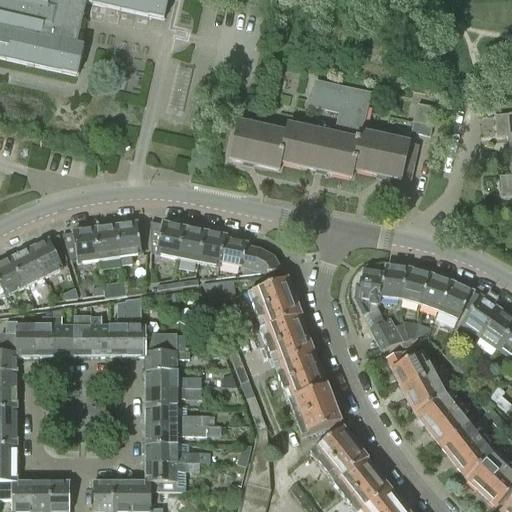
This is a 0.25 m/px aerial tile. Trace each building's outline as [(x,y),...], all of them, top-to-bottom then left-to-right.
[(0,0),(0,63),(76,76),(82,44),(77,43),(83,4),(162,18),(165,0),(0,0)] [(286,135),(239,125),(230,162),(278,173),(280,164),(351,180),(353,172),(402,183),(402,182),(409,183),(417,149),(410,147),(410,146),(361,135),(370,96),(316,84),(310,109),(339,115),(335,135),(288,125),(286,135)] [(194,115),(205,117),(211,93),(200,91),(194,115)] [(418,106),(414,124),(433,128),(437,110),(418,106)] [(508,139),(511,138),(511,116),(495,118),(497,139),(508,139)] [(511,177),(511,178),(500,179),(502,201),(511,199),(511,177)] [(126,228),(117,229),(122,261),(123,269),(132,268),(131,259),(142,258),(138,226),(135,226),(134,224),(125,225),(126,228)] [(156,258),(179,262),(186,230),(174,228),(175,226),(166,224),(166,227),(162,226),(162,227),(150,225),(151,256),(156,256),(156,258)] [(100,264),(122,261),(117,229),(106,231),(106,228),(97,229),(98,232),(95,232),(100,264)] [(186,228),(186,230),(179,262),(198,266),(205,234),(195,232),(195,229),(186,228)] [(79,267),(100,264),(95,232),(86,233),(86,231),(77,232),(77,235),(74,235),(74,236),(62,238),(71,263),(78,261),(79,267)] [(220,270),(221,266),(220,266),(225,243),(226,238),(223,238),(223,235),(214,233),(214,236),(205,234),(198,266),(220,270)] [(29,253),(44,281),(64,271),(61,265),(66,263),(59,239),(50,243),(46,244),(45,242),(38,246),(39,248),(29,253)] [(247,247),(225,243),(220,266),(221,266),(255,273),(261,276),(280,273),(272,260),(259,253),(247,251),(247,247)] [(13,261),(10,262),(26,290),(44,281),(29,253),(21,257),(20,254),(12,258),(13,261)] [(0,289),(5,299),(6,300),(26,290),(10,262),(2,266),(1,264),(0,264),(0,289)] [(402,303),(409,272),(397,271),(397,268),(389,267),(389,270),(386,269),(384,278),(362,274),(360,288),(356,287),(354,302),(362,319),(369,316),(370,308),(378,309),(379,301),(400,303),(402,303)] [(420,275),(409,272),(402,303),(420,308),(422,309),(431,278),(428,278),(429,275),(421,273),(420,275)] [(437,315),(440,316),(452,286),(441,282),(442,280),(434,277),(433,279),(431,278),(422,309),(437,315)] [(258,324),(262,334),(299,319),(300,318),(287,282),(252,295),(256,305),(251,307),(258,324)] [(210,305),(236,302),(234,285),(207,288),(210,305)] [(452,286),(440,316),(458,324),(473,295),(470,294),(471,292),(463,288),(462,290),(452,286)] [(145,289),(126,292),(127,299),(146,296),(145,289)] [(93,299),(104,298),(104,295),(103,290),(92,292),(93,299)] [(104,302),(127,299),(126,292),(104,295),(104,298),(104,302)] [(480,340),(499,312),(490,306),(491,303),(485,299),(482,301),(480,299),(461,327),(480,340)] [(127,361),(144,361),(144,355),(144,339),(146,339),(146,329),(137,329),(137,320),(134,320),(134,304),(126,304),(126,305),(127,361)] [(110,361),(127,361),(126,305),(117,306),(117,328),(109,329),(110,361)] [(41,311),(40,306),(21,309),(22,314),(41,311)] [(91,320),(91,361),(110,361),(109,329),(101,329),(101,311),(91,312),(91,320)] [(511,332),(511,321),(499,312),(480,340),(498,353),(511,332)] [(53,320),(52,361),(73,361),(73,329),(62,329),(62,320),(62,313),(52,315),(53,320)] [(312,355),(299,319),(262,334),(260,334),(263,343),(270,360),(274,359),(278,368),(312,355)] [(42,329),(31,329),(32,361),(52,361),(53,320),(42,320),(42,329)] [(73,329),(73,361),(91,361),(91,320),(73,320),(73,329)] [(382,354),(402,345),(393,330),(389,323),(370,332),(382,354)] [(17,361),(32,361),(31,329),(17,329),(17,325),(6,325),(6,337),(0,337),(0,355),(7,355),(7,358),(17,358),(17,361)] [(418,326),(404,325),(404,326),(407,343),(416,340),(418,327),(418,326)] [(393,330),(402,345),(407,343),(404,326),(393,330)] [(418,327),(416,340),(429,336),(430,331),(418,327)] [(511,332),(498,353),(511,362),(511,332)] [(206,337),(212,351),(220,348),(214,334),(206,337)] [(226,348),(234,345),(231,337),(223,340),(226,348)] [(144,339),(144,355),(175,355),(175,339),(146,339),(144,339)] [(247,380),(234,345),(226,348),(239,383),(247,380)] [(386,360),(386,361),(392,372),(415,417),(444,399),(417,348),(401,355),(401,354),(386,360)] [(213,360),(224,360),(221,352),(213,353),(213,360)] [(0,374),(17,374),(17,361),(17,358),(7,358),(7,355),(0,355),(0,354),(0,374)] [(144,355),(144,361),(144,372),(178,372),(178,363),(190,363),(189,355),(184,355),(175,355),(144,355)] [(284,395),(287,403),(326,389),(325,389),(312,355),(278,368),(281,377),(277,379),(283,396),(284,395)] [(451,366),(458,374),(466,362),(457,356),(451,366)] [(475,369),(466,362),(458,374),(466,381),(475,369)] [(144,372),(144,391),(191,392),(201,392),(201,381),(178,381),(178,372),(144,372)] [(0,392),(18,393),(17,374),(0,374),(0,392)] [(236,392),(232,378),(220,382),(221,391),(236,392)] [(247,380),(239,383),(252,417),(260,414),(247,380)] [(492,402),(499,391),(490,384),(483,393),(490,401),(492,402)] [(341,427),(326,389),(287,403),(302,442),(341,427)] [(144,391),(144,410),(178,411),(178,402),(191,402),(191,392),(144,391)] [(504,395),(499,391),(492,402),(506,414),(511,408),(501,399),(504,395)] [(0,411),(18,411),(18,393),(0,392),(0,411)] [(444,399),(415,417),(441,450),(474,427),(449,396),(444,399)] [(484,417),(486,419),(493,414),(491,412),(494,409),(486,401),(479,407),(486,415),(484,417)] [(144,410),(144,430),(209,430),(209,429),(201,429),(201,419),(178,419),(178,411),(144,410)] [(0,429),(18,430),(18,411),(0,411),(0,429)] [(266,430),(260,414),(252,417),(258,433),(258,441),(240,511),(265,511),(270,493),(266,430)] [(511,444),(511,433),(493,414),(486,419),(511,445),(511,444)] [(441,450),(466,482),(497,457),(496,455),(474,427),(441,450)] [(0,448),(18,448),(18,430),(0,429),(0,448)] [(144,430),(144,448),(177,448),(177,440),(209,440),(220,440),(220,430),(209,430),(144,430)] [(309,457),(334,487),(365,462),(366,461),(343,431),(309,457)] [(0,466),(18,467),(18,448),(0,448),(0,466)] [(144,448),(144,465),(185,466),(199,466),(209,466),(209,456),(199,456),(187,456),(187,448),(177,448),(144,448)] [(511,470),(497,457),(466,482),(466,483),(496,511),(511,494),(511,470)] [(365,511),(389,492),(365,462),(334,487),(333,488),(351,511),(365,511)] [(144,484),(144,486),(151,486),(151,496),(185,495),(185,476),(185,466),(144,465),(144,484)] [(0,503),(12,503),(12,486),(12,485),(18,485),(18,484),(18,467),(0,466),(0,503)] [(29,511),(29,484),(18,484),(18,485),(12,485),(12,486),(12,503),(11,511),(29,511)] [(49,511),(49,484),(29,484),(29,511),(49,511)] [(49,484),(49,511),(69,511),(69,484),(49,484)] [(111,511),(112,484),(93,484),(93,511),(111,511)] [(130,511),(130,484),(112,484),(111,511),(130,511)] [(152,511),(151,511),(151,496),(151,486),(144,486),(144,484),(130,484),(130,511),(162,511),(152,511)] [(305,511),(315,511),(296,486),(289,491),(305,511)] [(404,511),(389,492),(365,511),(404,511)] [(511,511),(511,501),(502,511),(511,511)]
